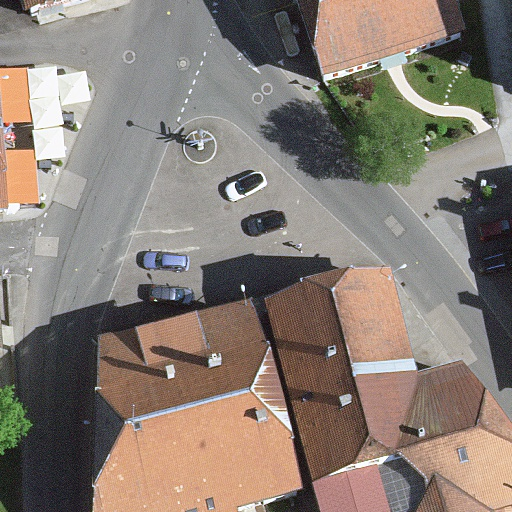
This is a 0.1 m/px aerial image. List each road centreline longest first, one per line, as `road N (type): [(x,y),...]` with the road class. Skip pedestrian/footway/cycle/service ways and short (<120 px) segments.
road 1 (tertiary): [(511,387),(418,264),(233,74),(164,45)]
road 2 (secondary): [(164,45),(64,285),(57,511)]
